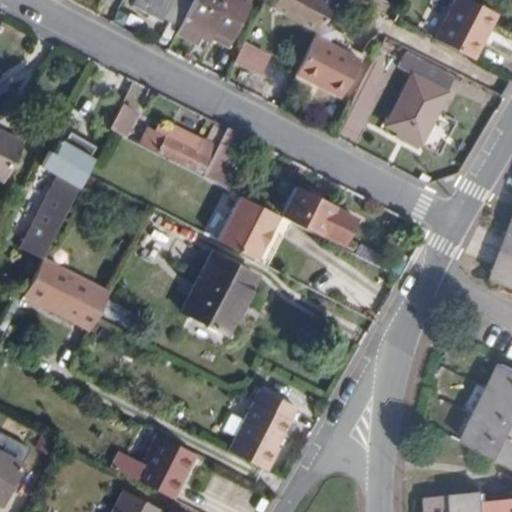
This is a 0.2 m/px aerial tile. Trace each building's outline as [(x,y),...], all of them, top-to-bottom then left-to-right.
[(136,0),(136,1),(181,25),(185,17),(194,0),(136,0)] [(194,0),(185,17),(227,39),(245,4),(237,0),(194,0)] [(288,0),(296,4),(292,17),(319,32),(336,0),(288,0)] [(468,0),(451,0),(433,36),(473,57),(495,14),(468,0)] [(362,60),(318,36),(297,74),(344,98),(362,60)] [(241,41),(233,63),(261,73),(269,51),(241,41)] [(414,76),(387,126),(398,131),(420,143),(455,78),(405,52),(398,66),(414,76)] [(268,94),(283,103),(297,76),(281,68),(268,94)] [(121,105),(109,128),(124,135),(135,112),(121,105)] [(429,135),(444,141),(451,124),(437,118),(429,135)] [(138,138),(149,143),(155,132),(154,130),(144,125),(138,138)] [(243,134),(228,126),(216,148),(202,176),(216,183),(230,190),(237,175),(225,168),(243,134)] [(0,128),(0,177),(4,179),(23,141),(0,128)] [(420,143),(398,131),(395,137),(417,149),(420,143)] [(199,172),(202,176),(216,148),(202,142),(196,153),(155,132),(149,143),(148,146),(199,172)] [(76,137),(71,146),(86,154),(90,145),(76,137)] [(41,259),(78,186),(86,172),(93,158),(86,154),(71,146),(62,140),(53,154),(47,151),(40,165),(57,174),(19,248),(41,259)] [(175,162),(149,149),(144,159),(169,172),(175,162)] [(216,183),(202,176),(196,190),(210,197),(216,183)] [(293,185),(279,210),(280,211),(340,242),(353,216),(293,185)] [(279,215),(239,195),(218,240),(257,260),(271,229),(273,230),(279,215)] [(511,252),(507,250),(498,278),(511,283),(511,252)] [(211,251),(178,314),(223,338),(256,275),(211,251)] [(43,255),(24,294),(91,328),(94,321),(109,291),(43,255)] [(319,256),(305,283),(329,294),(343,268),(319,256)] [(511,367),(504,364),(491,389),(511,400),(511,367)] [(262,388),(229,451),(266,469),(299,407),(262,388)] [(511,400),(491,389),(478,416),(511,432),(511,400)] [(511,432),(478,416),(464,442),(511,465),(511,432)] [(191,452),(152,431),(138,460),(130,476),(169,496),(191,452)] [(115,449),(108,464),(130,476),(138,460),(115,449)] [(0,454),(0,500),(19,464),(0,454)] [(118,489),(105,511),(154,511),(156,509),(118,489)] [(487,511),(487,503),(486,494),(453,497),(454,511),(487,511)] [(454,511),(453,497),(419,500),(420,511),(454,511)] [(511,511),(511,500),(487,503),(487,511),(511,511)]
